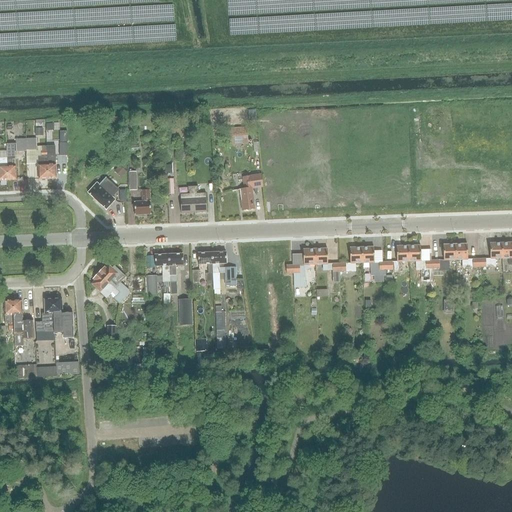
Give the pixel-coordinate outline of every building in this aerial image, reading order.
[(108,134),(121,132),(119,118),(107,119),(108,134)] [(245,140),(244,136),(248,136),(248,130),(226,131),(227,141),(245,140)] [(15,152),(26,152),(25,139),(16,140),(16,144),(6,145),(6,159),(7,181),(16,181),(15,152)] [(25,139),(26,152),(37,151),(36,139),(25,139)] [(67,143),(59,144),(59,156),(67,156),(67,143)] [(47,179),(46,150),(46,146),(43,147),(43,150),(41,150),(41,155),(38,155),(39,180),(47,179)] [(52,150),(46,150),(47,179),(56,179),(55,164),(56,164),(55,156),(52,156),(52,150)] [(172,165),(164,165),(164,173),(172,173),(172,165)] [(126,172),(119,166),(114,172),(121,178),(126,172)] [(506,173),(493,174),(493,193),(507,192),(506,173)] [(470,174),(457,175),(457,194),(470,194),(470,174)] [(483,174),(470,174),(470,194),(484,193),(483,174)] [(244,189),(239,190),(240,201),(243,201),(244,210),(247,210),(250,210),(251,209),(253,209),(252,199),(253,199),(251,189),(263,187),(261,175),(243,177),(244,189)] [(443,175),(430,175),(430,195),(444,194),(443,175)] [(457,175),(443,175),(444,194),(457,194),(457,175)] [(388,176),(374,177),(375,196),(388,196),(388,176)] [(348,177),(335,178),(335,197),(348,197),(348,177)] [(361,177),(348,177),(348,197),(362,196),(361,177)] [(374,177),(361,177),(362,196),(375,196),(374,177)] [(311,178),(298,179),(298,198),(312,197),(311,178)] [(324,178),(311,178),(312,197),(325,197),(324,178)] [(97,183),(88,193),(106,210),(115,200),(112,197),(118,192),(104,179),(99,185),(97,183)] [(285,179),(271,179),(272,198),(285,198),(285,179)] [(298,179),(285,179),(285,198),(298,198),(298,179)] [(194,213),(193,187),(187,187),(188,192),(189,192),(189,195),(180,195),(181,213),(194,213)] [(193,187),(194,213),(207,212),(206,194),(197,194),(197,192),(198,192),(198,187),(193,187)] [(141,202),(134,202),(134,216),(151,215),(150,190),(141,191),(141,202)] [(511,243),(502,244),(502,259),(509,259),(509,265),(511,264),(511,243)] [(496,259),(502,259),(502,244),(489,244),(490,259),(486,259),(486,268),(496,268),(496,259)] [(456,260),(455,245),(443,245),(443,262),(444,262),(444,266),(450,266),(450,261),(456,260)] [(467,245),(455,245),(456,260),(462,260),(462,269),(472,268),(472,259),(468,260),(467,245)] [(397,263),(409,262),(408,246),(396,247),(397,263)] [(433,270),(432,261),(425,261),(421,261),(421,246),(408,246),(409,262),(415,262),(415,266),(426,266),(426,270),(433,270)] [(350,264),(345,264),(346,272),(357,272),(357,264),(362,264),(362,248),(349,249),(350,264)] [(362,264),(370,264),(374,263),(374,248),(362,248),(362,264)] [(315,265),(322,265),(327,265),(327,249),(315,250),(315,265)] [(315,265),(315,250),(303,250),(303,265),(303,266),(309,266),(315,265)] [(198,265),(205,264),(212,264),(212,253),(198,254),(198,265)] [(212,274),(213,281),(213,290),(220,290),(219,264),(226,264),(226,253),(212,253),(212,264),(212,274)] [(170,283),(170,287),(171,295),(177,295),(176,266),(183,266),(183,254),(169,255),(170,283)] [(162,267),(162,276),(163,283),(170,283),(169,255),(154,256),(155,267),(162,267)] [(370,264),(370,268),(374,268),(374,276),(385,276),(385,271),(378,271),(377,263),(374,263),(370,264)] [(309,269),(309,266),(303,266),(303,265),(299,265),(300,274),(294,274),(294,288),(305,288),(305,269),(309,269)] [(104,267),(98,274),(109,283),(113,279),(117,283),(122,278),(118,273),(117,274),(109,266),(106,269),(104,267)] [(236,269),(232,269),(225,269),(226,286),(237,285),(236,269)] [(125,299),(109,283),(98,274),(93,280),(94,281),(91,284),(100,292),(99,293),(106,299),(112,293),(116,297),(114,299),(120,304),(125,299)] [(157,295),(157,276),(146,277),(146,284),(145,284),(146,294),(147,294),(147,296),(157,295)] [(318,296),(329,296),(329,288),(317,288),(318,296)] [(36,333),(54,332),(54,328),(52,299),(44,300),(44,313),(41,313),(41,322),(35,323),(36,333)] [(54,328),(54,332),(65,332),(65,339),(74,339),(73,314),(62,314),(62,299),(52,299),(54,328)] [(192,326),(191,299),(178,300),(179,326),(192,326)] [(14,330),(14,324),(13,301),(4,302),(5,324),(8,324),(9,331),(14,330)] [(14,324),(14,330),(15,336),(22,336),(22,340),(34,340),(33,321),(22,321),(21,301),(13,301),(14,324)] [(453,314),(453,301),(444,301),(443,314),(453,314)] [(221,312),(215,312),(217,349),(223,349),(222,347),(226,347),(224,312),(221,312)] [(117,327),(106,327),(106,341),(117,342),(117,327)] [(195,352),(206,351),(206,339),(194,340),(195,352)] [(150,369),(149,348),(143,348),(143,362),(141,362),(141,365),(134,365),(134,364),(128,364),(116,365),(117,370),(128,370),(128,369),(150,369)] [(57,364),(19,365),(19,376),(58,376),(57,364)]
